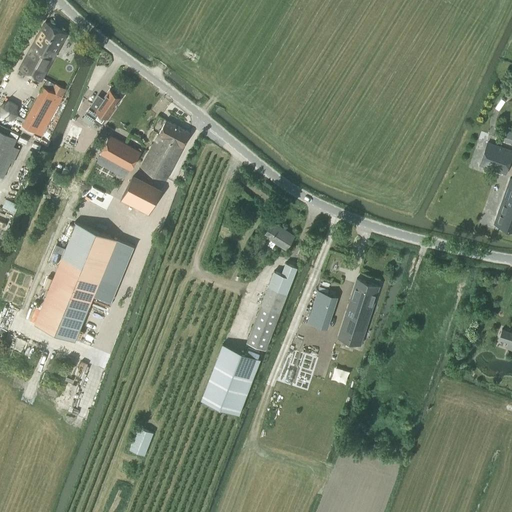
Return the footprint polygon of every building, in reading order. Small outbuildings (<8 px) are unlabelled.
[(20,69),(41,80),(67,33),(46,22),(20,69)] [(19,129),(33,136),(35,132),(41,134),(66,89),(55,83),(51,90),(43,85),(22,124),(19,129)] [(114,105),(120,97),(108,89),(105,93),(104,93),(102,97),(97,94),(84,113),(93,120),(99,114),(106,118),(116,106),(114,105)] [(17,100),(1,100),(1,117),(17,116),(17,100)] [(141,165),(166,179),(191,131),(166,118),(141,165)] [(500,139),(511,143),(511,140),(511,132),(504,129),(500,139)] [(14,146),(17,139),(0,130),(0,177),(3,179),(11,162),(13,163),(20,149),(14,146)] [(95,161),(125,178),(140,151),(110,134),(95,161)] [(479,164),(505,173),(511,152),(511,150),(487,142),(479,164)] [(121,199),(149,214),(161,190),(133,176),(121,199)] [(511,228),(511,177),(509,177),(493,222),(511,228)] [(4,206),(16,210),(19,203),(6,199),(4,206)] [(35,323),(76,340),(117,238),(76,221),(35,323)] [(276,242),(286,248),(295,235),(272,221),(264,234),(271,239),(268,244),(271,246),(272,244),(274,245),(276,242)] [(247,341),(265,348),(297,267),(286,262),(281,273),(274,271),(247,341)] [(337,336),(360,344),(380,285),(356,278),(337,336)] [(328,327),(338,296),(319,290),(309,321),(328,327)] [(498,339),(511,343),(511,331),(502,328),(498,339)] [(354,353),(355,346),(341,342),(339,350),(354,353)] [(222,343),(201,399),(239,414),(261,358),(222,343)] [(347,382),(351,370),(336,366),(332,377),(347,382)] [(129,449),(145,455),(153,432),(138,426),(129,449)]
